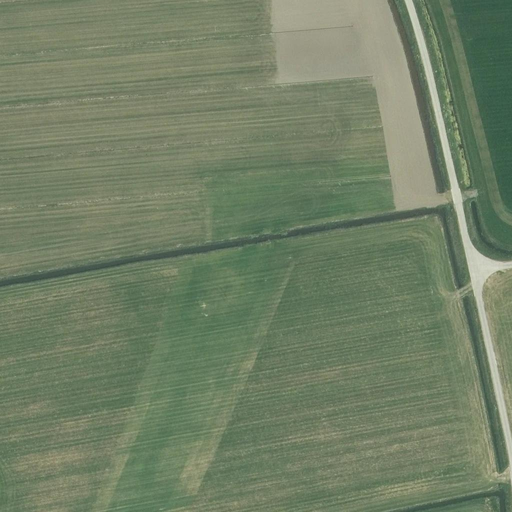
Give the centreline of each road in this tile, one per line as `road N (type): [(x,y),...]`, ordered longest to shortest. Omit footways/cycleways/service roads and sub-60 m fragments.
road 1 (unclassified): [(408,0),(473,271)]
road 2 (unclassified): [(473,271),(511,459)]
